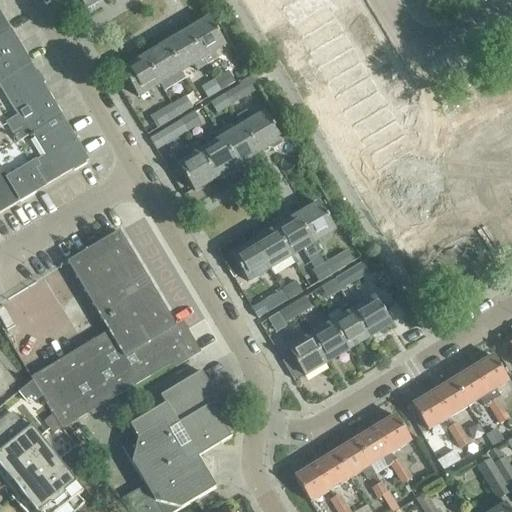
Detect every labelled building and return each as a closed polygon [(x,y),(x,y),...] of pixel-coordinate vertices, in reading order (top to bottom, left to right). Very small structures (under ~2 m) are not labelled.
[(96,0),(78,0),(85,11),(98,3),(96,0)] [(268,0),(280,20),(291,14),(376,173),(418,151),(337,0),(268,0)] [(0,17),(0,38),(10,33),(0,17)] [(216,35),(217,34),(215,31),(214,31),(208,20),(186,33),(202,59),(201,60),(205,66),(218,59),(214,52),(223,46),(216,35)] [(0,38),(0,84),(30,67),(10,33),(0,38)] [(202,59),(186,33),(164,46),(180,72),(192,65),(196,72),(205,66),(201,60),(202,59)] [(184,79),(180,72),(164,46),(143,59),(158,85),(159,85),(163,92),(184,79)] [(158,85),(143,59),(121,71),(128,83),(127,83),(129,87),(130,86),(137,98),(158,85)] [(0,155),(61,119),(48,97),(30,67),(0,84),(0,155)] [(220,91),(233,83),(227,72),(214,80),(220,91)] [(207,99),(220,91),(214,80),(200,89),(207,99)] [(229,107),(243,99),(236,88),(223,96),(229,107)] [(216,115),(229,107),(223,96),(209,104),(216,115)] [(177,116),(191,108),(185,98),(171,106),(177,116)] [(156,129),(177,116),(171,106),(150,119),(156,129)] [(241,128),(242,127),(258,154),(266,148),(272,150),(282,145),(273,129),(271,125),(271,126),(264,114),(251,122),(245,112),(235,118),(241,128)] [(428,212),(511,166),(511,112),(405,170),(428,212)] [(186,132),(200,124),(193,113),(180,121),(186,132)] [(87,164),(61,119),(0,155),(0,172),(19,205),(87,164)] [(157,150),(186,132),(180,121),(151,139),(157,150)] [(236,167),(236,166),(258,154),(242,127),(241,128),(234,132),(230,125),(216,133),(236,167)] [(236,166),(236,167),(216,133),(195,146),(199,153),(214,179),(223,174),(225,177),(238,169),(236,166)] [(186,181),(193,192),(214,179),(199,153),(177,166),(184,177),(183,178),(185,181),(186,181)] [(0,215),(19,205),(0,172),(0,215)] [(296,218),(312,244),(333,231),(326,220),(327,219),(325,216),(324,216),(317,205),(296,218)] [(312,244),(296,218),(287,223),(281,221),(272,227),(290,257),(301,250),(307,260),(317,254),(311,244),(312,244)] [(269,270),(290,257),(272,227),(261,233),(263,237),(253,243),(269,270)] [(30,379),(31,381),(60,430),(173,363),(175,366),(196,353),(184,332),(178,335),(145,279),(118,233),(66,264),(107,333),(30,379)] [(247,283),(269,270),(253,243),(231,256),(238,268),(237,268),(239,272),(240,271),(247,283)] [(330,276),(352,263),(345,252),(324,265),(330,276)] [(339,291),(367,274),(361,264),(333,281),(339,291)] [(317,284),(330,276),(324,265),(310,273),(317,284)] [(326,299),(339,291),(333,281),(320,289),(326,299)] [(287,301),(301,293),(294,282),(281,290),(287,301)] [(266,314),(287,301),(281,290),(259,303),(266,314)] [(296,316),(310,308),(304,298),(290,306),(296,316)] [(352,312),(368,339),(389,326),(382,314),(383,314),(381,310),(380,311),(373,299),(352,312)] [(346,351),(368,339),(352,312),(347,304),(338,309),(343,317),(330,325),(346,351)] [(283,324),(296,316),(290,306),(277,314),(283,324)] [(325,364),(346,351),(330,325),(309,338),(325,364)] [(303,377),(325,364),(309,338),(307,339),(303,333),(294,338),(298,344),(287,350),(294,362),(293,362),(295,366),(296,365),(303,377)] [(492,357),(471,370),(492,403),(487,405),(493,415),(502,410),(496,400),(500,398),(495,391),(507,383),(492,357)] [(0,407),(14,396),(20,391),(20,390),(0,365),(0,407)] [(471,370),(451,382),(467,408),(479,400),(484,408),(487,405),(492,403),(471,370)] [(148,416),(147,417),(147,418),(132,427),(132,426),(131,426),(131,428),(137,438),(120,448),(142,484),(143,483),(145,487),(122,501),(132,511),(177,511),(216,489),(197,458),(200,455),(200,447),(215,438),(220,446),(231,439),(228,435),(231,434),(214,405),(218,402),(200,373),(159,397),(165,407),(148,417),(148,416)] [(20,391),(14,396),(0,407),(0,490),(5,488),(10,484),(17,492),(10,499),(22,511),(76,511),(84,505),(77,497),(81,493),(57,463),(75,449),(60,431),(60,430),(31,381),(20,390),(20,391)] [(447,420),(467,408),(451,382),(431,394),(447,420)] [(411,406),(427,432),(447,420),(431,394),(411,406)] [(499,425),(508,420),(502,410),(493,415),(499,425)] [(374,429),(390,455),(410,443),(394,417),(374,429)] [(453,440),(462,434),(456,424),(447,429),(453,440)] [(354,441),(370,467),(381,460),(386,468),(389,465),(394,463),(394,462),(390,455),(374,429),(354,441)] [(502,442),(497,433),(488,438),(493,447),(502,442)] [(459,450),(468,444),(462,434),(453,440),(459,450)] [(354,441),(334,454),(349,480),(361,473),(366,480),(374,475),(370,467),(354,441)] [(509,493),(511,491),(511,472),(497,448),(486,455),(509,493)] [(314,466),(329,492),(349,480),(334,454),(314,466)] [(497,501),(509,493),(486,455),(474,462),(497,501)] [(394,463),(389,465),(395,475),(404,470),(398,459),(394,462),(394,463)] [(293,478),(309,504),(329,492),(314,466),(293,478)] [(401,485),(410,480),(404,470),(395,475),(401,485)] [(378,500),(386,494),(380,484),(371,489),(378,500)] [(336,511),(344,506),(338,496),(329,501),(336,511)] [(423,511),(433,511),(424,496),(417,500),(423,511)]
